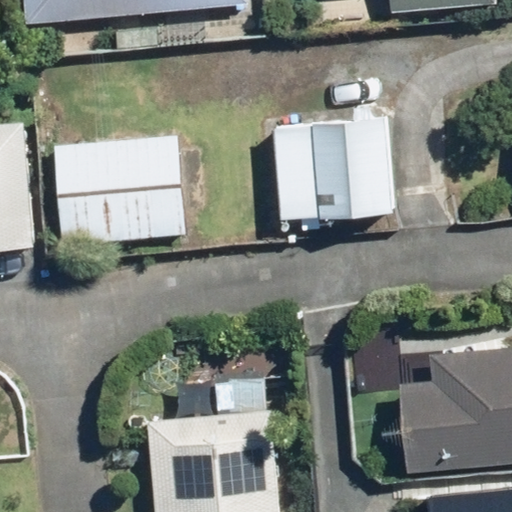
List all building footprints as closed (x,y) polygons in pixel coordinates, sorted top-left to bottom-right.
[(24,0),(26,20),(249,2),(248,0),(24,0)] [(392,0),(393,9),(477,0),(392,0)] [(387,115),(273,124),(281,217),(395,208),(387,115)] [(24,118),(0,119),(0,244),(34,242),(24,118)] [(173,132),(49,144),(59,243),(183,231),(173,132)] [(511,342),(436,349),(438,376),(403,379),(411,471),(511,461),(511,342)] [(280,511),(272,408),(149,418),(156,511),(280,511)] [(511,511),(511,485),(436,493),(437,511),(511,511)]
